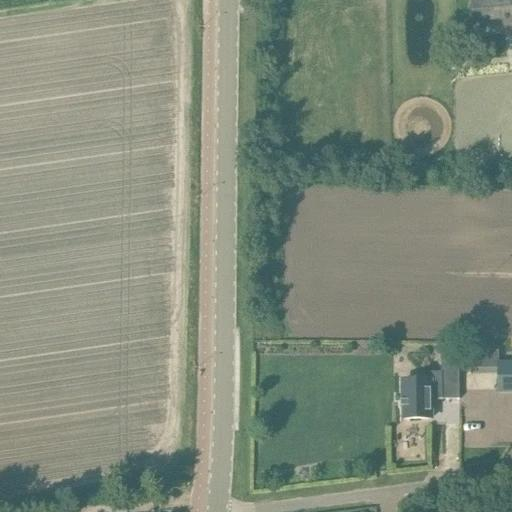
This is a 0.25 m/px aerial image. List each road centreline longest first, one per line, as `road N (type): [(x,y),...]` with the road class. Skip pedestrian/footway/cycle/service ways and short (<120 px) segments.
road 1 (tertiary): [(228,0),(217,511)]
road 2 (unclassified): [(247,511),(511,469)]
